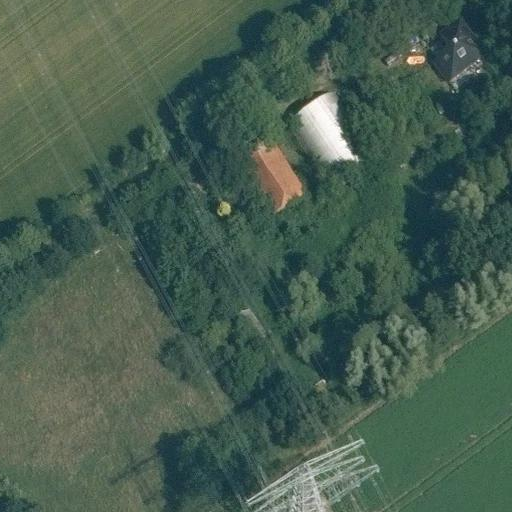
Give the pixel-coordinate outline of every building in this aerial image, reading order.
[(449,85),(484,58),(459,25),(440,40),(450,54),(436,64),(443,72),(440,74),(449,85)] [(334,96),(289,126),(333,191),(378,161),(334,96)] [(271,220),(307,195),(270,139),(238,160),(241,165),(236,169),(271,220)] [(218,190),(206,172),(175,193),(186,212),(218,190)] [(239,189),(226,197),(234,211),(247,202),(239,189)] [(250,312),(229,327),(248,353),(269,339),(250,312)] [(456,330),(449,320),(437,328),(445,339),(456,330)] [(337,404),(323,383),(303,397),(317,417),(337,404)]
